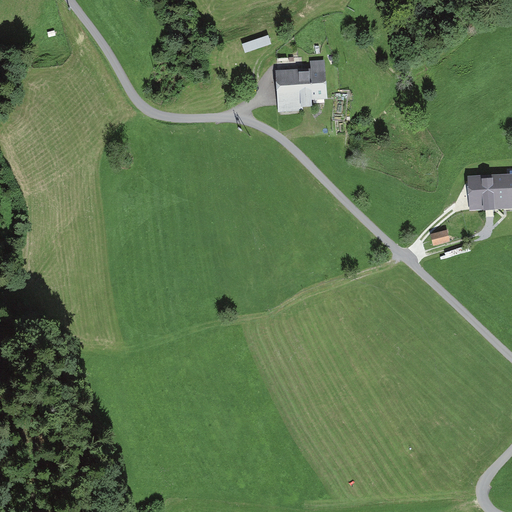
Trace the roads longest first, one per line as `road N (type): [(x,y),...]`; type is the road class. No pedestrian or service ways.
road 1 (track): [(511,357),(266,128),(142,106),(69,0)]
road 2 (track): [(401,252),(273,313),(205,325)]
